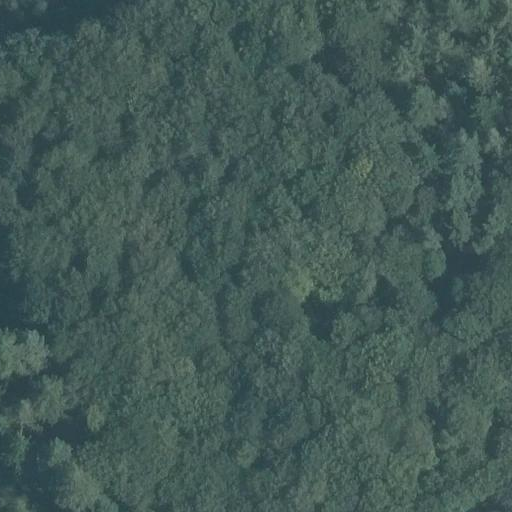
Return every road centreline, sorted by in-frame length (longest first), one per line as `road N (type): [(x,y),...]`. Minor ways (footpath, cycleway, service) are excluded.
road 1 (track): [(354,0),(487,511)]
road 2 (track): [(301,0),(0,80)]
